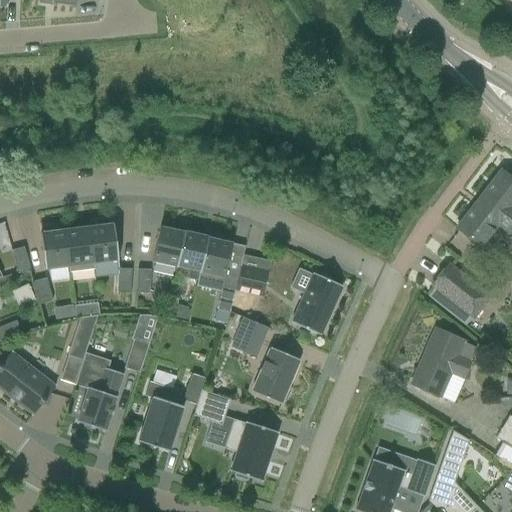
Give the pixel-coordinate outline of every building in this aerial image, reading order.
[(53,0),(52,5),(76,8),(77,0),(53,0)] [(511,179),(502,171),(456,230),(479,248),(490,234),(493,236),(498,228),(511,238),(511,179)] [(93,265),(94,265),(118,262),(113,225),(112,225),(111,219),(96,221),(97,227),(89,228),(93,265)] [(44,271),(68,268),(69,268),(64,231),(56,232),(55,226),(40,228),(41,234),(40,234),(44,271)] [(93,265),(89,228),(64,231),(69,268),(68,268),(69,274),(95,271),(94,265),(93,265)] [(160,228),(152,263),(176,268),(184,232),(183,233),(160,228)] [(184,232),(176,268),(177,269),(177,268),(189,270),(187,279),(197,282),(199,274),(200,274),(208,238),(184,232)] [(197,282),(196,287),(221,293),(222,287),(224,279),(232,244),(221,242),(222,237),(210,234),(209,239),(208,239),(209,238),(208,238),(200,274),(199,274),(197,282)] [(18,275),(30,271),(24,248),(11,251),(18,275)] [(268,273),(240,267),(235,292),(262,298),(268,273)] [(130,294),(131,270),(118,269),(117,293),(130,294)] [(150,271),(137,270),(136,294),(149,295),(150,271)] [(299,270),(290,289),(303,295),(290,323),(320,336),(341,287),(312,274),(312,276),(299,270)] [(435,287),(460,307),(472,292),(447,272),(435,287)] [(52,302),(46,279),(33,282),(40,305),(52,302)] [(12,292),(19,307),(35,300),(28,285),(12,292)] [(221,293),(217,310),(217,311),(228,313),(229,313),(235,290),(222,287),(221,293)] [(84,318),(83,306),(74,307),(75,320),(79,319),(84,318)] [(175,318),(189,321),(192,310),(188,309),(188,308),(178,306),(175,318)] [(215,322),(225,324),(228,313),(217,311),(215,322)] [(84,318),(79,319),(67,357),(82,362),(97,316),(84,318)] [(242,318),(235,335),(262,347),(269,329),(242,318)] [(16,322),(0,328),(0,342),(21,334),(16,322)] [(434,331),(411,385),(440,398),(453,403),(476,349),(434,331)] [(139,374),(148,346),(133,341),(124,369),(139,374)] [(270,349),(251,393),(281,405),(282,401),(285,402),(290,391),(287,390),(299,361),(270,349)] [(0,366),(0,390),(33,416),(55,388),(11,353),(0,366)] [(116,398),(115,398),(123,375),(104,369),(97,392),(88,389),(77,423),(105,432),(116,398)] [(183,402),(196,406),(204,379),(191,375),(183,402)] [(152,399),(138,443),(168,453),(183,408),(170,404),(175,391),(149,383),(144,397),(152,399)] [(193,416),(211,423),(221,426),(224,417),(230,401),(201,391),(196,406),(193,416)] [(511,467),(511,418),(509,416),(495,439),(502,443),(494,456),(511,467)] [(246,424),(233,420),(224,449),(236,453),(230,473),(235,474),(234,477),(246,481),(247,478),(260,483),(277,433),(246,423),(246,424)] [(460,511),(448,499),(462,457),(444,452),(428,503),(436,511),(460,511)] [(355,511),(388,511),(397,487),(406,490),(406,492),(423,498),(423,496),(433,467),(434,466),(417,460),(416,461),(417,461),(412,476),(403,473),(404,471),(373,461),(372,462),(373,462),(355,511)] [(511,471),(502,481),(511,491),(511,471)]
